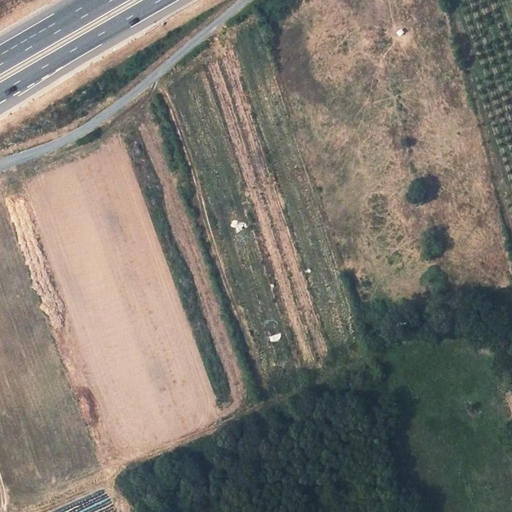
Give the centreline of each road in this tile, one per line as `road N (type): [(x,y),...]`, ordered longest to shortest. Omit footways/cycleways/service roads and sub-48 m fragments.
road 1 (track): [(511,294),(267,382),(33,511)]
road 2 (residential): [(0,166),(95,121),(245,0)]
road 3 (motorway): [(0,99),(167,0)]
